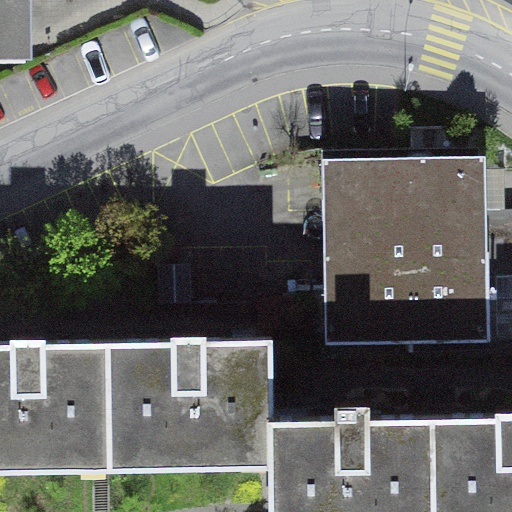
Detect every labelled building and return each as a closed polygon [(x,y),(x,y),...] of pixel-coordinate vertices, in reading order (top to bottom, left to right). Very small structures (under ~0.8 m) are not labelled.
[(0,0),(0,39),(11,39),(11,0),(0,0)] [(484,178),(340,180),(342,342),(486,341),(484,178)] [(511,335),(511,271),(497,271),(498,335),(511,335)] [(291,346),(132,347),(133,472),(292,471),(291,422),(291,346)] [(132,347),(0,348),(0,472),(133,472),(132,347)] [(511,511),(511,418),(461,420),(463,511),(511,511)] [(463,511),(461,420),(291,422),(292,471),(291,511),(463,511)]
